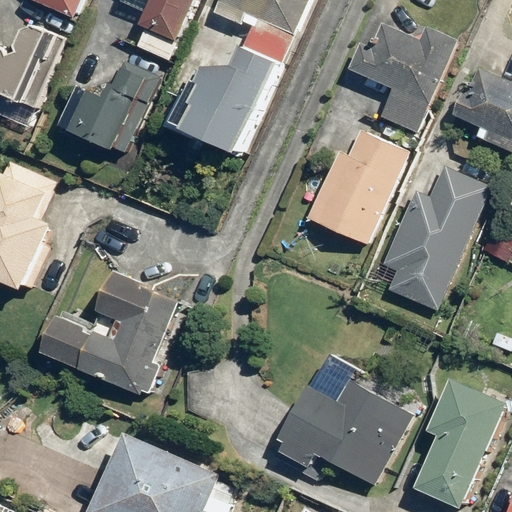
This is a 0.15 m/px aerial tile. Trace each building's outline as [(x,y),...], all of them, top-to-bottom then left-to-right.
[(31,0),(30,5),(81,25),(90,0),(31,0)] [(173,66),(199,0),(126,0),(123,9),(139,15),(125,45),(173,66)] [(223,0),(217,14),(254,31),(233,75),(198,74),(171,135),(240,166),(296,40),(314,0),(223,0)] [(421,141),(459,48),(428,35),(425,44),(386,28),(376,53),(363,48),(351,76),(393,93),(380,124),(421,141)] [(40,29),(26,36),(15,61),(0,54),(0,98),(36,114),(67,41),(40,29)] [(116,159),(150,87),(125,75),(112,104),(92,95),(72,138),(116,159)] [(511,159),(511,84),(490,75),(475,111),(462,105),(455,121),(485,134),(480,145),(511,159)] [(369,251),(411,154),(363,133),(352,158),(343,155),(312,226),(369,251)] [(0,289),(26,300),(54,231),(43,227),(60,185),(12,165),(4,184),(0,182),(0,289)] [(440,316),(492,191),(443,171),(431,200),(417,194),(386,268),(400,273),(391,296),(440,316)] [(511,244),(494,236),(486,254),(511,266),(511,244)] [(56,325),(44,360),(146,397),(147,394),(152,396),(162,370),(157,368),(180,306),(117,282),(109,302),(145,315),(142,323),(132,319),(121,349),(56,325)] [(379,490),(418,421),(349,381),(337,402),(315,390),(279,454),(315,474),(323,458),(379,490)] [(454,511),(465,511),(511,410),(511,408),(456,383),(431,438),(444,444),(420,496),(454,511)] [(124,442),(96,511),(207,511),(221,480),(124,442)]
